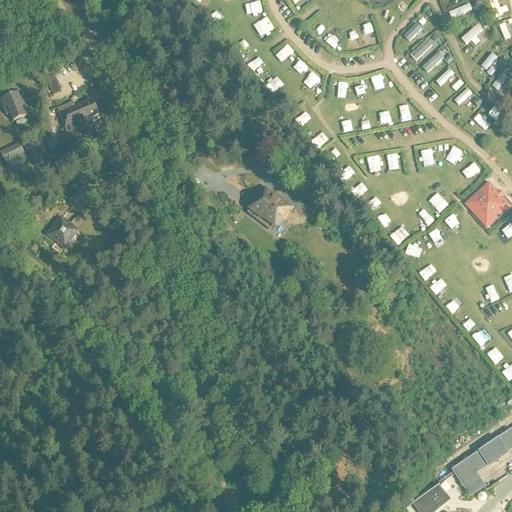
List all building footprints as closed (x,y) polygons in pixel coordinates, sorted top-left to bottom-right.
[(490,0),(495,18),(503,16),(499,0),(490,0)] [(452,18),(474,12),(472,5),(450,11),(452,18)] [(462,37),(466,44),(489,28),(485,22),(462,37)] [(502,28),(506,40),(511,38),(507,26),(502,28)] [(429,74),(446,59),(440,52),(423,68),(429,74)] [(489,71),(498,57),(492,53),(483,67),(489,71)] [(452,69),(437,81),(441,87),(456,75),(452,69)] [(458,92),(465,84),(461,80),(453,88),(458,92)] [(59,87),(50,90),(52,96),(61,93),(59,87)] [(459,105),(474,94),(469,89),(455,100),(459,105)] [(8,108),(14,123),(29,116),(19,94),(0,102),(4,110),(8,108)] [(91,119),(98,116),(92,101),(70,110),(70,106),(59,111),(63,120),(59,122),(60,125),(64,123),(66,129),(77,124),(79,130),(65,136),(70,149),(98,137),(91,119)] [(18,145),(1,154),(9,171),(27,161),(18,145)] [(27,153),(36,168),(43,163),(34,148),(27,153)] [(72,157),(55,164),(59,174),(61,177),(77,170),(74,163),(72,157)] [(463,172),(468,181),(481,173),(476,165),(463,172)] [(489,184),(464,207),(486,231),(511,209),(502,199),(504,198),(499,192),(498,194),(489,184)] [(288,208),(265,191),(251,209),(274,226),(288,208)] [(379,223),(386,230),(392,224),(386,217),(379,223)] [(77,231),(62,220),(50,235),(66,247),(67,245),(68,247),(73,239),(72,238),(77,231)] [(391,237),(398,244),(408,234),(402,227),(391,237)] [(455,316),(463,310),(457,302),(449,308),(455,316)] [(374,348),(364,334),(357,340),(362,346),(353,354),(358,361),(374,348)] [(511,432),(511,431),(451,472),(470,499),(486,488),(476,475),(487,468),(488,469),(509,455),(507,453),(511,450),(511,432)] [(436,448),(437,437),(423,436),(422,447),(436,448)] [(439,485),(412,504),(418,511),(435,511),(450,500),(439,485)]
